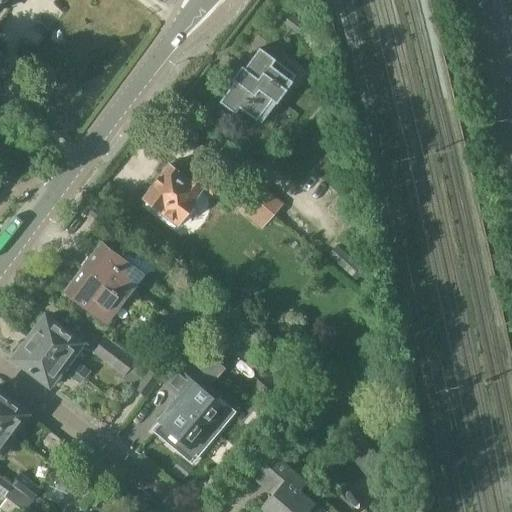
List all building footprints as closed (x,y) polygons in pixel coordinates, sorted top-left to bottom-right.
[(256,119),(271,99),(276,103),(286,89),(292,81),(270,65),(275,59),(260,48),(244,69),(242,67),(241,67),(232,79),(235,81),(220,101),(235,113),(240,107),(256,119)] [(213,198),(220,189),(197,172),(191,181),(168,164),(143,197),(159,209),(158,210),(176,224),(194,201),(192,200),(201,189),(213,198)] [(245,191),(272,216),(283,204),(256,179),(245,191)] [(272,216),(245,191),(232,204),(260,230),(272,216)] [(101,241),(82,266),(124,297),(142,272),(101,241)] [(328,255),(352,276),(361,265),(338,245),(328,255)] [(296,259),(303,266),(312,255),(305,249),(296,259)] [(124,297),(82,266),(64,291),(70,295),(66,300),(89,317),(93,312),(105,322),(124,297)] [(45,316),(30,336),(85,377),(90,371),(70,355),(80,342),(45,316)] [(85,377),(30,336),(13,357),(49,384),(60,368),(80,384),(85,377)] [(92,352),(123,375),(135,359),(104,336),(92,352)] [(134,388),(145,397),(160,377),(149,369),(134,388)] [(158,419),(190,445),(223,406),(187,374),(174,389),(179,394),(158,419)] [(0,392),(0,425),(11,434),(27,413),(0,392)] [(0,448),(11,434),(0,425),(0,448)] [(58,472),(71,457),(58,445),(45,461),(58,472)] [(259,507),(265,511),(304,511),(314,502),(299,489),(306,480),(272,450),(250,474),(271,493),(259,507)] [(21,473),(12,484),(13,485),(32,500),(42,490),(21,473)] [(13,485),(12,484),(0,474),(0,491),(5,495),(4,496),(7,498),(0,506),(0,507),(5,511),(24,511),(34,502),(32,500),(13,485)]
